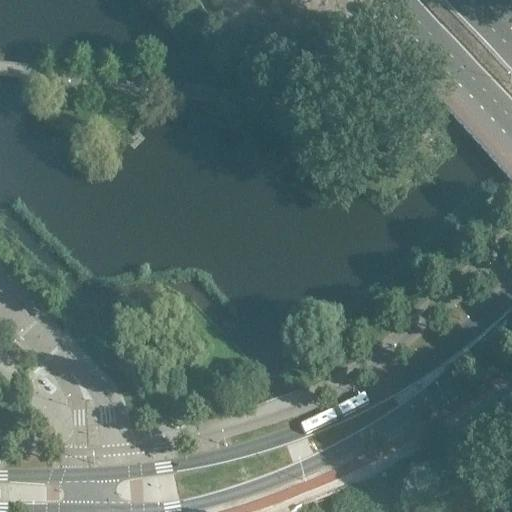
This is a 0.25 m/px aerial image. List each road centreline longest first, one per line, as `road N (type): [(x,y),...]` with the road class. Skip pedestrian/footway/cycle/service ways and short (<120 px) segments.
road 1 (secondary): [(461,352),(304,434),(217,459),(106,474)]
road 2 (secondary): [(157,511),(242,491),(384,427),(436,389),(461,352)]
road 3 (trunk): [(402,5),(511,128)]
